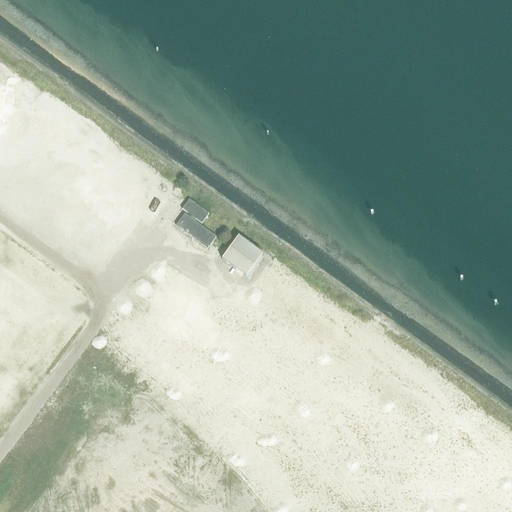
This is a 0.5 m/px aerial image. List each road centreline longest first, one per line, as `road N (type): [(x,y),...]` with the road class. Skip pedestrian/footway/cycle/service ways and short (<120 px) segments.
road 1 (unclassified): [(0,447),(105,300),(0,222)]
road 2 (unknown): [(89,288),(111,270),(154,255),(196,263),(222,279)]
